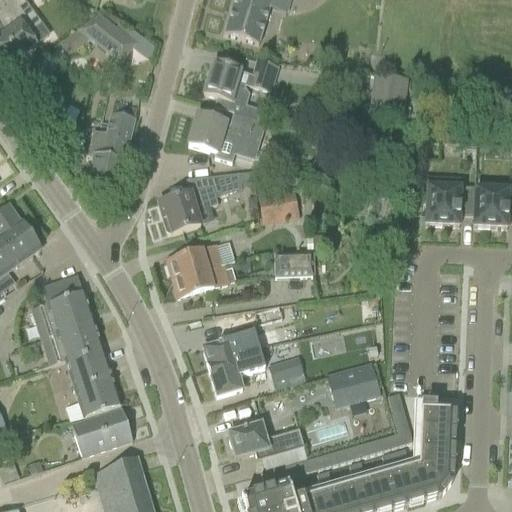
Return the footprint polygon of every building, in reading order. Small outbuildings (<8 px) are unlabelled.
[(0,0),(0,22),(24,5),(20,0),(0,0)] [(234,0),(222,39),(242,44),(258,49),(268,13),(271,0),(234,0)] [(27,35),(39,26),(24,5),(0,22),(0,30),(4,36),(0,39),(0,64),(5,71),(36,48),(27,35)] [(119,67),(134,48),(98,20),(60,48),(67,58),(88,43),(119,67)] [(251,79),(248,90),(269,97),(273,85),(277,72),(256,65),(251,79)] [(211,67),(202,99),(217,103),(214,112),(232,118),(232,119),(257,126),(265,128),(269,115),(261,112),(260,115),(246,111),(249,101),(244,92),(242,92),(243,89),(248,90),(251,79),(240,76),(211,67)] [(403,121),(407,81),(372,77),(368,117),(403,121)] [(124,166),(136,112),(112,107),(105,138),(93,136),(87,158),(92,159),(124,166)] [(325,110),(324,126),(349,128),(350,112),(325,110)] [(187,150),(214,158),(213,163),(231,168),(234,157),(252,162),(259,140),(261,140),(265,128),(257,126),(232,119),(229,129),(196,119),(187,150)] [(322,126),(321,146),(348,147),(349,128),(324,126),(322,126)] [(117,195),(124,166),(92,159),(86,187),(117,195)] [(189,198),(156,208),(161,223),(165,222),(170,239),(189,233),(199,230),(194,214),(208,210),(216,208),(214,200),(240,192),(237,180),(185,186),(189,198)] [(256,200),(283,196),(281,181),(254,185),(256,200)] [(426,181),(424,229),(457,231),(458,220),(472,221),(473,193),(459,192),(459,183),(426,181)] [(472,221),(472,231),(505,233),(506,222),(511,222),(511,194),(473,193),(472,221)] [(261,228),(298,223),(294,197),(257,203),(261,228)] [(0,281),(40,254),(20,226),(19,226),(7,210),(0,214),(0,281)] [(221,269),(233,266),(228,247),(216,250),(165,265),(171,284),(220,270),(221,269)] [(314,280),(313,258),(313,257),(274,258),(274,282),(314,280)] [(177,304),(227,289),(221,269),(220,270),(171,284),(177,304)] [(82,296),(81,296),(76,281),(45,291),(50,306),(47,307),(47,308),(29,314),(47,371),(66,365),(101,353),(82,296)] [(429,286),(427,311),(435,312),(432,360),(455,362),(460,288),(429,286)] [(251,330),(281,322),(278,310),(248,317),(251,330)] [(223,344),(202,351),(206,366),(205,367),(207,373),(216,371),(216,369),(240,362),(239,358),(238,354),(243,352),(244,356),(257,352),(250,330),(244,332),(221,339),(223,344)] [(257,352),(244,356),(243,352),(238,354),(239,358),(240,362),(216,369),(216,371),(207,373),(216,401),(238,395),(234,380),(262,372),(257,352)] [(85,422),(119,411),(101,353),(66,365),(85,422)] [(271,388),(300,379),(295,363),(266,371),(271,388)] [(334,413),(380,400),(371,368),(325,381),(334,413)] [(396,439),(283,472),(286,483),(298,480),(411,448),(405,425),(397,399),(386,402),(396,439)] [(81,463),(131,446),(120,414),(70,430),(81,463)] [(287,492),(239,505),(240,508),(242,507),(241,506),(245,505),(245,506),(246,506),(247,511),(379,511),(382,511),(386,510),(386,511),(400,511),(408,510),(406,504),(415,502),(419,501),(420,506),(425,505),(439,501),(451,486),(452,467),(446,466),(446,453),(452,454),(453,433),(447,433),(448,420),(448,419),(452,419),(452,420),(453,420),(454,417),(419,416),(417,466),(417,472),(406,475),(344,493),(291,508),(289,499),(287,492)] [(297,435),(263,445),(259,429),(227,438),(228,442),(227,445),(229,452),(231,454),(234,463),(253,458),(256,466),(265,463),(302,452),(297,435)] [(302,452),(265,463),(268,475),(306,464),(302,452)] [(395,457),(380,461),(380,462),(382,469),(405,462),(403,455),(395,457)] [(149,511),(135,463),(92,479),(101,511),(149,511)] [(39,466),(27,470),(30,479),(42,475),(39,466)] [(359,467),(348,471),(348,472),(350,478),(361,475),(359,467)] [(283,472),(260,478),(263,490),(286,483),(283,472)] [(12,484),(17,499),(52,489),(48,474),(12,484)] [(327,477),(315,480),(316,483),(317,487),(329,484),(327,477)]
